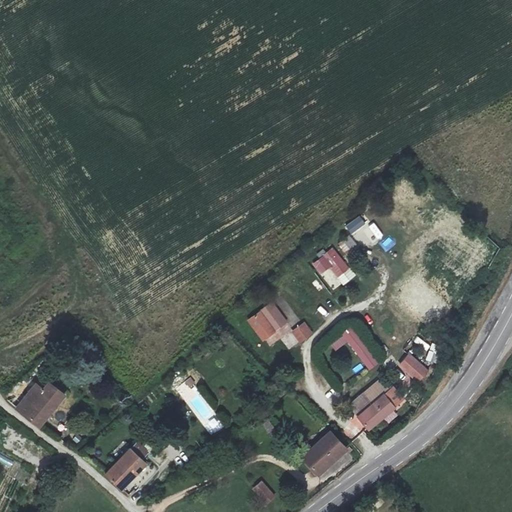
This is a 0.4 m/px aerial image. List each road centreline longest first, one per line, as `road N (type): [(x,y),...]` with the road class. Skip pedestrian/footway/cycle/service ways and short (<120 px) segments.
road 1 (secondary): [(316,511),(438,421),(511,315)]
road 2 (unknown): [(381,278),(344,304),(315,343),(316,391),(392,459)]
road 3 (unclassified): [(0,404),(138,511)]
